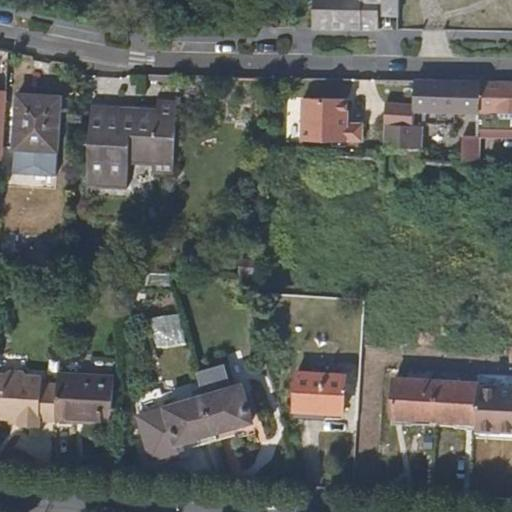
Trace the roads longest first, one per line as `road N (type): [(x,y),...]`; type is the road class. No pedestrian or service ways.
road 1 (residential): [(511,69),(138,62),(0,34)]
road 2 (residential): [(0,494),(290,511)]
